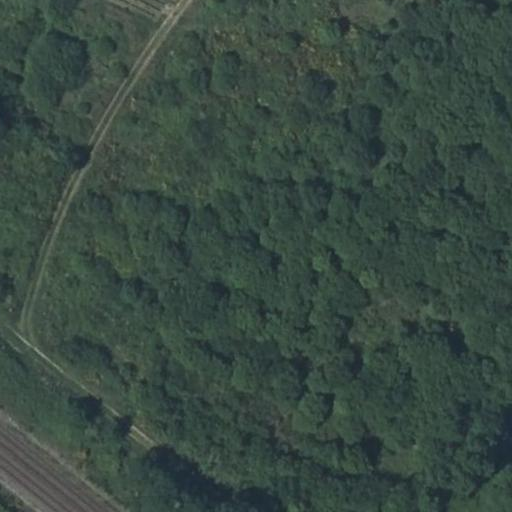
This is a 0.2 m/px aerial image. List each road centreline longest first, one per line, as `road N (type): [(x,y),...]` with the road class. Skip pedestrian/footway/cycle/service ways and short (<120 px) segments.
road 1 (track): [(16,344),(39,258),(154,38),(183,0)]
road 2 (track): [(234,511),(0,329)]
